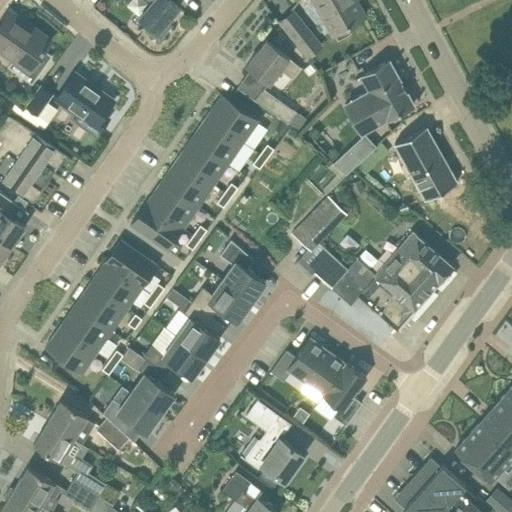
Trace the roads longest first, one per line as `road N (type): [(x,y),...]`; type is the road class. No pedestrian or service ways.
road 1 (residential): [(170,454),(294,289),(419,389)]
road 2 (residential): [(0,344),(22,295),(168,98)]
road 3 (tertiary): [(511,182),(406,0)]
road 4 (tertiary): [(419,389),(511,266)]
road 5 (residential): [(168,98),(54,0)]
road 6 (tertiary): [(333,511),(419,389)]
road 7 (residential): [(168,98),(245,0)]
